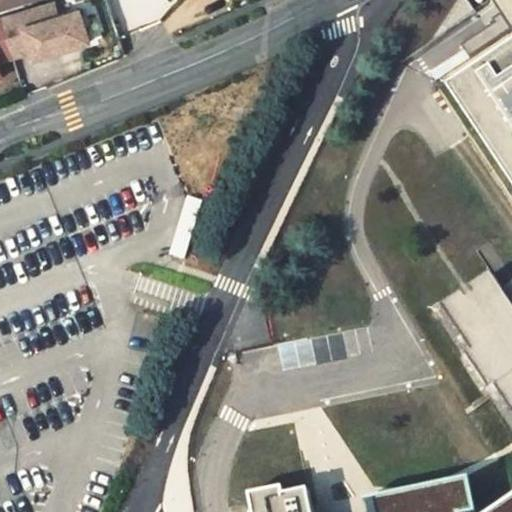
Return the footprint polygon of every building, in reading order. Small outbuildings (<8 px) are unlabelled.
[(56,0),(47,0),(2,14),(15,54),(34,48),(41,45),(44,53),(92,38),(82,7),(61,14),(56,0)] [(468,0),(450,0),(429,14),(476,13),(468,0)] [(511,0),(492,0),(511,29),(511,43),(449,86),(511,181),(511,0)] [(0,58),(15,54),(2,14),(0,14),(0,74),(4,73),(0,61),(0,58)] [(41,45),(34,48),(36,55),(44,53),(41,45)] [(184,259),(200,203),(188,199),(172,256),(184,259)] [(478,511),(472,480),(374,499),(376,511),(511,511),(511,499),(493,511),(478,511)] [(313,511),(309,490),(285,495),(284,488),(249,495),(252,511),(313,511)]
